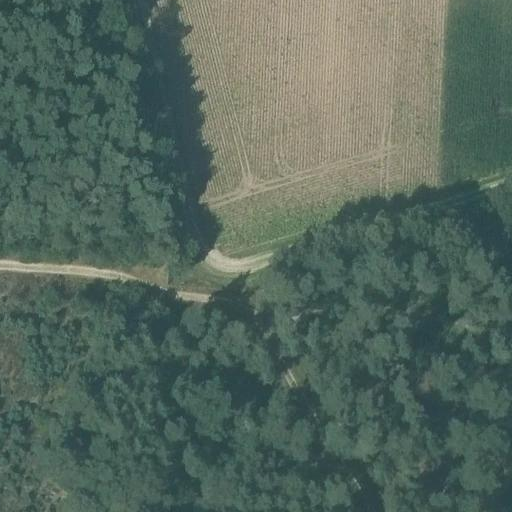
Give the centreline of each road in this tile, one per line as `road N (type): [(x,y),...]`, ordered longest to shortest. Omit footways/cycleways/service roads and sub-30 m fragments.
road 1 (track): [(511,178),(226,265),(199,247),(136,0)]
road 2 (track): [(0,273),(176,284),(273,330)]
road 3 (track): [(273,330),(332,346),(511,356)]
road 4 (track): [(273,330),(273,369),(362,511)]
